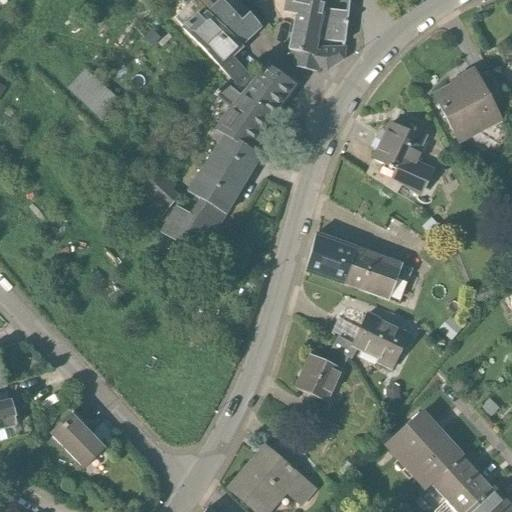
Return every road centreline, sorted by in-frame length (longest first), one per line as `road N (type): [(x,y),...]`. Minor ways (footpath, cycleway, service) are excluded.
road 1 (residential): [(191,495),(236,422),(278,312),(310,167),(386,48)]
road 2 (unclassified): [(0,287),(191,495)]
